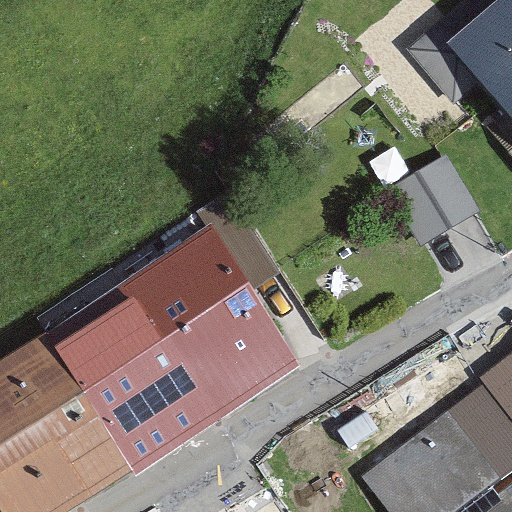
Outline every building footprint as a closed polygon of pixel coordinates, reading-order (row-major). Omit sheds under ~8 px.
[(511,0),(466,0),(409,47),(460,109),(491,83),(511,108),(511,0)] [(394,191),(428,255),(487,223),(453,160),(394,191)] [(194,446),(310,371),(219,231),(103,305),(194,446)] [(0,399),(72,511),(90,511),(194,446),(103,305),(0,371),(0,399)] [(511,511),(511,366),(367,478),(393,511),(511,511)] [(72,511),(0,399),(0,511),(72,511)]
